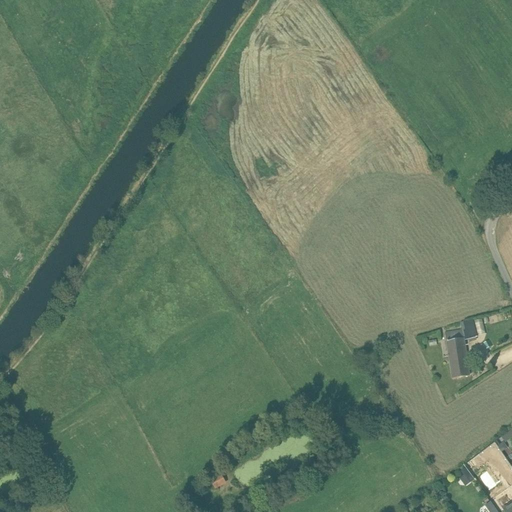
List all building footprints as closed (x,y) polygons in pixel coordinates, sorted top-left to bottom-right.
[(477,334),(485,333),(482,318),(475,320),(477,334)] [(463,332),(464,340),(476,338),(472,321),(461,323),(463,332)] [(446,334),(453,378),(469,375),(464,340),(463,332),(446,334)] [(221,476),(210,481),(214,488),(224,484),(221,476)] [(497,511),(490,501),(484,505),(489,511),(497,511)]
